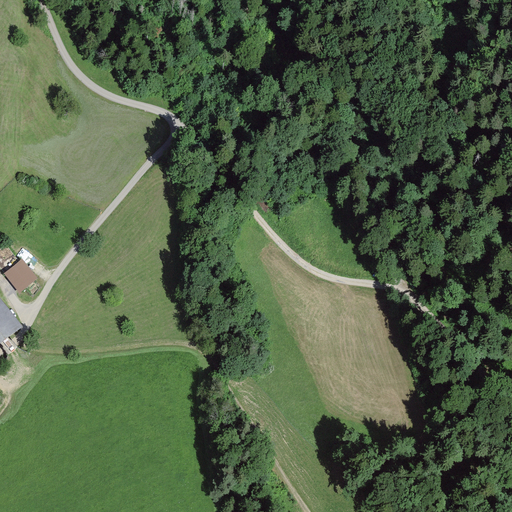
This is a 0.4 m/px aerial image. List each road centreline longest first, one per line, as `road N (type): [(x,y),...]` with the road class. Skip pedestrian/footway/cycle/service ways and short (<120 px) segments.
road 1 (unknown): [(176,133),(307,267),(432,307),(511,410)]
road 2 (unclassified): [(28,320),(73,252),(176,133),(166,114),(87,84),(67,62),(39,0)]
road 3 (track): [(306,511),(205,349),(147,342),(33,349),(25,338),(28,320)]
